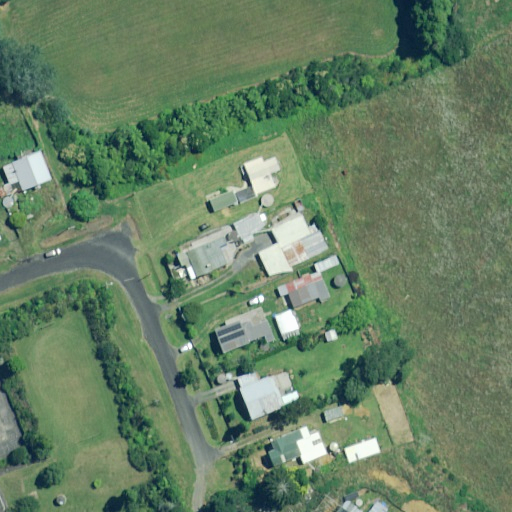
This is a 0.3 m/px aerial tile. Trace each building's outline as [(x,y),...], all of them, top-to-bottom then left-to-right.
[(51,179),(40,151),(2,165),(9,183),(0,186),(0,198),(51,179)] [(249,182),(251,188),(236,194),(240,204),(255,197),(255,195),(274,186),(269,174),(277,170),(272,157),(243,169),(249,182)] [(235,203),(230,190),(206,200),(211,212),(235,203)] [(268,226),(263,212),(234,223),(242,243),(252,239),(250,234),(268,226)] [(308,227),(302,215),(270,230),(277,243),(257,253),(268,277),(327,249),(315,224),(308,227)] [(227,263),(217,239),(175,257),(179,267),(184,265),(190,279),(227,263)] [(333,254),(312,264),(316,272),(337,263),(333,254)] [(328,296),(319,271),(276,288),(279,297),(287,294),(292,307),(318,297),(319,300),(328,296)] [(345,284),(342,274),(332,278),(335,287),(345,284)] [(272,340),(258,308),(237,317),(239,320),(212,331),(221,354),(263,336),(266,342),(272,340)] [(300,334),(291,309),(274,316),(283,340),(300,334)] [(271,387),(262,368),(234,380),(250,420),(299,400),(293,386),(279,392),(276,385),(271,387)] [(342,416),(339,406),(322,411),(325,421),(342,416)] [(318,434),(311,436),(305,422),(260,440),(267,459),(270,467),(299,456),(302,463),(326,454),(318,434)] [(374,441),(362,444),(364,454),(376,451),(374,441)]
